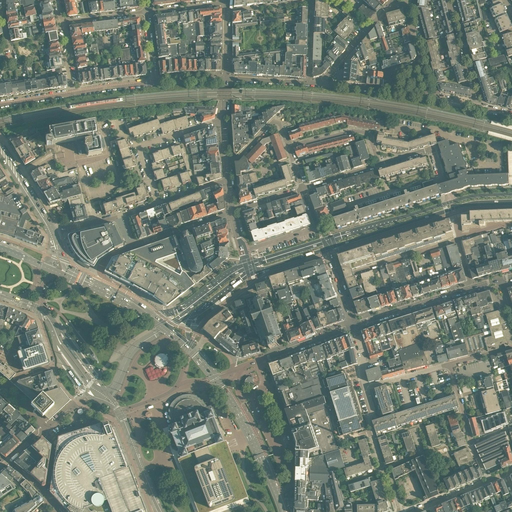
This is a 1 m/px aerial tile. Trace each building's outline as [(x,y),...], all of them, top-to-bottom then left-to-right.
[(19,0),(20,2),(19,2),(20,5),(23,4),(24,8),(27,8),(33,5),(36,4),(34,0),(19,0)] [(113,0),(113,1),(115,11),(119,10),(119,11),(124,11),(123,10),(139,8),(137,0),(113,0)] [(362,0),(365,2),(376,13),(380,7),(372,0),(362,0)] [(502,4),(500,0),(499,0),(490,4),(491,7),(490,7),(491,9),(492,8),(502,4)] [(113,1),(103,2),(104,12),(115,11),(113,1)] [(315,1),(314,17),(327,18),(328,1),(315,1)] [(90,14),(100,12),(97,3),(97,2),(94,3),(94,2),(92,2),(92,3),(88,3),(90,14)] [(369,20),(376,13),(365,2),(358,10),(369,20)] [(427,6),(428,4),(418,2),(418,8),(419,11),(428,8),(431,7),(431,5),(427,6)] [(20,6),(19,3),(11,5),(6,6),(6,11),(6,12),(10,11),(10,12),(16,10),(17,10),(17,9),(15,9),(15,7),(20,6)] [(343,9),(336,3),(334,6),(341,12),(343,9)] [(447,8),(445,3),(436,5),(437,9),(433,10),(434,11),(447,8)] [(506,12),(502,4),(492,8),(503,32),(511,28),(511,25),(510,22),(507,15),(506,15),(505,13),(506,12)] [(24,8),(26,17),(27,17),(30,16),(36,15),(35,10),(34,7),(33,5),(27,8),(24,8)] [(199,18),(200,17),(221,15),(221,9),(220,8),(198,11),(199,18)] [(402,10),(385,14),(386,19),(389,27),(406,22),(404,15),(403,16),(402,10)] [(196,37),(194,24),(193,11),(186,12),(190,44),(196,44),(197,43),(196,37)] [(250,11),(233,13),(232,19),(243,17),(243,22),(247,21),(247,19),(251,19),(250,11)] [(31,23),(43,20),(54,18),(52,12),(42,14),(36,15),(30,16),(31,23)] [(185,44),(190,44),(186,12),(181,13),(183,25),(184,41),(185,44)] [(433,13),(433,12),(420,15),(421,20),(431,18),(430,14),(433,13)] [(436,20),(436,21),(449,17),(448,12),(438,15),(439,19),(436,20)] [(8,23),(17,21),(16,14),(6,16),(8,23)] [(272,15),(273,24),(284,22),(283,14),(277,14),(278,18),(274,18),(274,15),(272,15)] [(200,23),(205,23),(221,23),(221,15),(200,17),(200,23)] [(260,25),(273,24),(272,15),(270,15),(270,19),(267,19),(267,16),(264,16),(265,19),(262,20),(262,16),(259,17),(260,25)] [(355,20),(349,15),(348,15),(346,17),(341,23),(341,22),(337,27),(333,31),(344,40),(347,36),(348,37),(352,32),(351,32),(358,23),(355,20)] [(25,20),(21,20),(17,21),(8,23),(9,29),(19,27),(19,24),(22,23),(22,25),(21,25),(21,28),(32,26),(31,23),(30,16),(27,17),(27,19),(26,20),(25,20)] [(238,23),(238,28),(257,25),(256,17),(252,17),(252,21),(247,21),(243,22),(238,23)] [(55,25),(54,18),(43,20),(43,21),(41,22),(41,23),(43,23),(44,27),(55,25)] [(131,26),(140,25),(140,19),(138,18),(129,19),(129,24),(133,24),(133,25),(131,25),(131,26)] [(322,34),(323,34),(325,34),(325,33),(325,28),(325,26),(326,19),(314,18),(314,34),(322,34)] [(102,31),(103,31),(110,30),(110,34),(113,34),(112,26),(112,21),(98,23),(98,28),(99,32),(99,35),(102,35),(102,31)] [(436,22),(435,21),(422,25),(424,30),(433,27),(432,23),(436,22)] [(486,58),(476,22),(476,21),(473,22),(464,25),(473,62),(481,60),(482,61),(487,60),(486,58)] [(439,29),(439,30),(452,27),(450,22),(441,25),(442,29),(439,29)] [(93,23),(80,25),(81,28),(82,34),(94,32),(93,23)] [(206,29),(205,23),(200,23),(194,24),(196,37),(204,36),(203,33),(209,33),(209,31),(210,31),(221,31),(221,28),(206,29)] [(393,49),(392,46),(390,38),(385,39),(379,24),(377,23),(375,26),(379,39),(384,52),(393,49)] [(44,27),(42,28),(41,28),(42,34),(45,34),(47,33),(56,32),(55,25),(44,27)] [(69,27),(72,38),(82,36),(80,29),(81,28),(80,25),(70,26),(69,27)] [(293,34),(297,34),(306,34),(307,25),(296,25),(296,28),(292,28),(292,34),(293,34)] [(403,36),(410,35),(408,27),(401,29),(401,31),(402,35),(403,36)] [(156,36),(157,46),(169,45),(178,45),(180,44),(180,42),(178,29),(178,28),(175,29),(167,30),(168,33),(167,33),(167,35),(156,36)] [(373,28),(368,34),(370,40),(373,39),(377,38),(373,29),(373,28)] [(426,39),(427,39),(436,37),(435,33),(438,32),(438,31),(425,34),(426,39)] [(58,41),(56,33),(56,32),(47,33),(48,42),(58,41)] [(462,65),(458,50),(457,46),(454,35),(453,32),(444,35),(441,35),(442,38),(446,37),(450,52),(448,53),(450,58),(448,59),(449,62),(451,61),(452,67),(454,67),(462,65)] [(511,56),(511,32),(502,36),(507,51),(505,52),(507,58),(511,56)] [(322,35),(322,34),(314,34),(313,61),(321,61),(321,55),(322,55),(322,52),(321,52),(321,46),(322,46),(322,44),(321,44),(322,39),(322,38),(322,35)] [(334,40),(334,41),(337,43),(344,49),(347,45),(335,34),(333,36),(336,38),(334,40)] [(373,64),(375,64),(377,63),(378,63),(373,51),(370,52),(369,50),(373,49),(370,42),(370,40),(368,34),(362,41),(368,59),(369,62),(372,61),(373,64)] [(411,41),(410,35),(403,36),(405,43),(411,41)] [(72,38),(73,46),(84,44),(82,36),(72,38)] [(443,70),(442,64),(435,39),(439,39),(438,36),(436,37),(427,39),(428,41),(427,42),(431,57),(430,58),(434,72),(442,70),(443,70)] [(362,41),(358,45),(364,62),(365,61),(364,60),(368,59),(362,41)] [(195,47),(196,52),(201,52),(204,53),(204,43),(197,43),(196,44),(195,47)] [(208,43),(204,43),(204,53),(209,53),(209,55),(210,55),(221,55),(221,48),(210,48),(209,45),(208,45),(208,43)] [(341,53),(344,49),(337,43),(334,47),(333,47),(341,53)] [(178,45),(169,45),(170,51),(171,56),(179,55),(179,54),(178,45)] [(365,66),(364,62),(358,45),(355,49),(361,67),(365,66)] [(306,56),(306,46),(286,46),(286,49),(287,53),(285,53),(279,54),(279,63),(278,76),(284,77),(290,77),(291,57),(292,57),(292,56),(295,56),(306,56)] [(407,49),(406,46),(401,47),(397,48),(396,48),(400,64),(410,61),(407,49)] [(337,57),(341,53),(333,47),(332,48),(333,49),(330,52),(330,51),(337,57)] [(134,48),(130,49),(131,54),(134,54),(136,53),(137,54),(138,54),(138,56),(137,56),(137,62),(145,61),(143,48),(134,48)] [(337,57),(330,51),(326,48),(325,51),(326,52),(326,53),(327,54),(328,55),(329,55),(327,57),(328,58),(333,62),(337,57)] [(123,78),(128,77),(125,49),(124,49),(120,50),(121,66),(123,78)] [(132,64),(131,54),(130,49),(125,49),(128,77),(134,76),(132,64)] [(361,67),(355,49),(345,61),(344,61),(342,82),(343,83),(343,82),(354,83),(354,84),(355,84),(365,85),(367,71),(367,66),(365,66),(361,67)] [(393,49),(384,52),(387,60),(389,67),(397,65),(395,55),(393,49)] [(415,56),(414,51),(409,52),(408,49),(407,49),(410,61),(414,60),(415,56)] [(110,79),(118,78),(116,66),(116,65),(113,66),(112,61),(115,60),(114,50),(107,51),(108,63),(109,69),(110,79)] [(205,71),(204,53),(201,52),(196,52),(196,56),(197,71),(205,71)] [(62,59),(60,53),(48,55),(47,55),(48,61),(53,60),(60,59),(62,59)] [(75,56),(77,63),(86,62),(85,58),(85,55),(75,56)] [(506,60),(504,55),(488,59),(490,66),(506,60)] [(172,73),(187,72),(186,59),(185,57),(180,57),(180,56),(179,56),(171,57),(171,61),(172,73)] [(257,62),(256,67),(256,75),(267,76),(268,56),(264,56),(264,63),(265,63),(265,67),(260,67),(260,57),(257,57),(257,60),(257,62)] [(330,66),(333,62),(328,58),(327,57),(326,56),(325,58),(324,57),(324,61),(330,66)] [(291,57),(290,77),(299,78),(300,67),(295,66),(295,69),(291,69),(291,65),(296,66),(296,64),(295,64),(296,57),(292,57),(291,57)] [(247,61),(247,58),(241,59),(241,63),(241,65),(238,65),(239,74),(248,75),(249,67),(247,61)] [(61,68),(60,59),(53,60),(48,61),(45,61),(47,71),(55,69),(61,68)] [(382,70),(383,69),(389,67),(387,60),(379,62),(382,70)] [(487,60),(482,61),(474,63),(476,69),(484,66),(483,64),(488,63),(487,60)] [(313,61),(312,70),(316,70),(317,76),(320,76),(322,74),(320,69),(321,68),(321,61),(313,61)] [(325,71),(330,66),(324,61),(322,61),(323,62),(322,63),(324,65),(322,67),(325,71)] [(442,64),(443,70),(452,67),(451,61),(449,62),(445,63),(443,64),(442,64)] [(377,63),(375,64),(373,64),(369,65),(370,70),(367,71),(365,85),(382,86),(384,74),(378,73),(378,71),(382,70),(379,62),(378,63),(377,63)] [(146,74),(145,64),(138,65),(139,76),(145,75),(146,74)] [(92,82),(99,81),(96,66),(96,65),(93,65),(94,68),(90,69),(92,82)] [(99,81),(104,80),(103,67),(101,67),(101,65),(96,66),(99,81)] [(86,83),(85,71),(84,70),(83,70),(82,68),(78,69),(80,83),(82,84),(86,83)] [(442,70),(434,72),(433,72),(437,83),(445,80),(442,70)] [(477,74),(479,79),(487,76),(486,74),(492,73),(491,70),(477,74)] [(35,76),(35,79),(37,91),(43,90),(41,79),(42,79),(42,76),(41,76),(41,75),(35,76)] [(61,77),(57,78),(58,87),(65,86),(66,85),(65,76),(63,76),(63,75),(60,76),(61,77)] [(26,93),(31,92),(29,76),(28,77),(28,78),(23,79),(23,81),(26,93)] [(31,92),(37,91),(35,79),(31,80),(30,76),(29,76),(31,92)] [(50,89),(48,79),(48,78),(47,78),(47,77),(44,78),(42,79),(41,79),(43,90),(50,89)] [(50,89),(58,87),(57,78),(55,78),(55,77),(52,77),(52,78),(48,79),(50,89)] [(13,95),(19,94),(17,82),(18,82),(18,81),(17,78),(15,79),(15,80),(10,81),(13,95)] [(19,94),(26,93),(23,81),(22,80),(18,81),(18,82),(17,82),(19,94)] [(480,84),(482,89),(490,86),(490,84),(495,83),(494,80),(480,84)] [(6,96),(13,95),(10,81),(4,82),(6,96)] [(441,84),(438,85),(439,90),(439,91),(441,92),(445,92),(446,85),(441,84)] [(469,89),(463,87),(461,96),(470,98),(472,96),(469,89)] [(484,94),(485,99),(493,97),(493,95),(498,93),(497,90),(484,94)] [(505,107),(508,95),(501,93),(497,105),(505,107)] [(498,98),(493,97),(485,99),(486,101),(487,103),(496,105),(498,98)] [(232,115),(251,112),(251,109),(251,105),(242,105),(232,105),(232,115)] [(284,106),(275,108),(276,114),(284,107),(285,107),(285,106),(284,106)] [(195,114),(195,118),(195,119),(197,118),(201,117),(200,114),(207,115),(207,116),(215,115),(216,108),(195,107),(195,114)] [(269,121),(272,118),(270,108),(262,110),(264,117),(265,125),(269,121)] [(262,110),(251,112),(232,115),(233,120),(248,119),(248,120),(250,120),(252,120),(252,121),(256,120),(255,119),(260,118),(264,117),(262,110)] [(201,117),(197,118),(199,124),(213,119),(214,118),(215,115),(207,116),(207,115),(200,114),(201,117)] [(156,116),(157,120),(158,120),(160,125),(165,123),(164,121),(165,120),(163,115),(156,116)] [(184,127),(189,125),(186,116),(180,118),(183,128),(184,128),(184,127)] [(173,120),(176,130),(181,128),(181,129),(183,128),(180,118),(173,120)] [(254,137),(262,129),(260,118),(255,119),(256,120),(257,125),(252,126),(253,130),(254,137)] [(157,120),(151,122),(154,132),(156,131),(155,130),(160,129),(159,125),(160,125),(158,120),(157,120)] [(170,131),(176,130),(173,120),(166,123),(169,133),(171,132),(170,131)] [(101,154),(101,151),(102,151),(99,135),(97,135),(95,121),(49,130),(50,138),(45,139),(47,145),(51,144),(51,145),(76,140),(79,155),(87,154),(88,157),(101,154)] [(144,124),(143,122),(140,123),(141,125),(137,126),(140,136),(143,136),(142,135),(147,133),(144,124)] [(144,124),(147,133),(152,131),(153,132),(154,132),(151,122),(144,124)] [(168,133),(169,133),(166,123),(165,123),(160,125),(159,125),(160,129),(161,129),(162,134),(168,132),(168,133)] [(139,137),(140,136),(137,126),(131,128),(128,129),(129,134),(132,133),(134,137),(139,136),(139,137)] [(199,131),(201,142),(216,137),(215,128),(214,127),(204,130),(199,131)] [(251,130),(251,129),(233,131),(234,141),(249,140),(249,139),(252,137),(251,130)] [(303,137),(301,132),(300,129),(289,133),(292,141),(303,137)] [(437,144),(437,143),(433,130),(430,131),(431,134),(430,135),(430,136),(410,143),(410,144),(409,150),(412,150),(431,144),(432,146),(437,144)] [(10,141),(13,146),(16,150),(28,143),(40,135),(37,131),(36,131),(37,133),(29,138),(29,140),(27,141),(25,139),(23,140),(22,137),(17,139),(10,141)] [(197,143),(201,142),(199,131),(193,133),(195,142),(197,142),(197,143)] [(197,147),(195,142),(193,133),(188,135),(192,149),(197,147)] [(409,151),(409,150),(410,144),(410,143),(384,139),(384,136),(385,134),(378,133),(377,135),(378,136),(377,143),(382,144),(382,146),(409,151)] [(191,149),(192,149),(188,135),(183,136),(186,145),(189,144),(190,149),(191,149)] [(199,147),(207,146),(217,144),(216,137),(201,142),(197,143),(199,147)] [(234,141),(234,146),(246,145),(252,138),(252,137),(249,139),(249,140),(234,141)] [(263,140),(260,143),(264,146),(266,144),(267,144),(270,143),(272,142),(270,137),(263,140)] [(116,140),(117,142),(119,151),(129,148),(130,148),(129,145),(128,145),(126,139),(121,141),(120,138),(116,140)] [(506,185),(509,185),(509,175),(474,176),(472,168),(467,170),(462,153),(459,144),(450,146),(449,145),(448,140),(437,143),(437,144),(438,144),(439,148),(449,177),(450,182),(451,182),(451,183),(446,185),(438,187),(438,186),(410,195),(409,189),(403,191),(404,195),(406,194),(406,196),(359,211),(359,209),(360,209),(359,207),(359,205),(353,207),(355,213),(335,219),(338,229),(442,196),(444,195),(445,195),(446,195),(449,194),(451,193),(452,193),(458,191),(459,191),(464,189),(465,188),(468,187),(471,187),(472,187),(477,187),(478,186),(484,186),(486,187),(491,186),(492,186),(498,186),(499,186),(505,186),(506,185)] [(351,161),(354,169),(364,165),(363,165),(368,164),(367,162),(365,163),(365,161),(370,159),(364,140),(356,143),(356,144),(360,158),(354,160),(353,155),(350,156),(351,159),(349,159),(350,161),(351,161)] [(28,143),(16,150),(21,159),(33,151),(28,143)] [(266,149),(264,146),(260,143),(256,147),(263,153),(266,149)] [(218,151),(217,144),(207,146),(199,147),(200,154),(218,151)] [(171,147),(165,149),(168,158),(173,157),(182,154),(185,153),(183,148),(180,149),(179,145),(174,146),(173,146),(170,147),(171,147)] [(237,155),(246,145),(234,146),(235,153),(237,155)] [(309,152),(306,146),(306,145),(295,149),(298,156),(309,152)] [(256,147),(253,150),(259,156),(263,153),(256,147)] [(129,148),(119,151),(121,156),(130,153),(129,148)] [(152,155),(150,156),(151,160),(154,159),(155,163),(156,162),(163,160),(165,159),(166,164),(167,164),(170,163),(168,158),(165,149),(160,151),(160,150),(157,151),(157,152),(152,153),(152,155)] [(253,150),(249,154),(256,160),(259,156),(253,150)] [(33,151),(21,159),(25,165),(35,159),(34,157),(36,156),(33,151)] [(218,151),(200,154),(206,154),(206,156),(202,156),(202,155),(192,156),(193,161),(203,159),(219,157),(218,151)] [(183,159),(179,160),(180,163),(184,162),(188,160),(187,159),(187,158),(185,152),(185,153),(182,154),(183,159)] [(333,152),(332,153),(305,160),(306,163),(334,156),(333,152)] [(123,161),(132,158),(130,153),(121,156),(123,161)] [(249,154),(246,158),(248,160),(252,164),(256,160),(249,154)] [(339,173),(351,169),(347,156),(335,159),(338,169),(339,173)] [(379,170),(381,177),(385,176),(387,181),(388,181),(388,182),(389,182),(388,182),(390,181),(388,175),(422,165),(422,166),(428,164),(425,156),(420,158),(420,157),(384,168),(379,170)] [(249,165),(248,160),(246,158),(245,157),(240,162),(236,163),(237,176),(242,176),(241,172),(250,170),(250,168),(249,165)] [(133,158),(132,158),(123,161),(125,170),(126,172),(131,171),(130,168),(134,167),(133,161),(134,161),(133,158)] [(327,177),(333,175),(328,160),(325,161),(326,165),(326,166),(324,167),(327,177)] [(333,175),(339,173),(338,169),(337,169),(336,165),(333,166),(332,165),(333,164),(333,163),(332,163),(331,160),(328,160),(333,175)] [(155,163),(151,164),(152,167),(151,167),(153,172),(152,172),(153,176),(154,175),(156,181),(165,178),(162,169),(161,164),(157,165),(156,162),(155,163)] [(184,163),(179,165),(180,167),(185,166),(187,172),(191,171),(188,162),(184,163)] [(203,165),(193,165),(194,171),(209,170),(211,170),(220,169),(219,163),(209,164),(210,167),(203,168),(202,166),(203,166),(203,165)] [(322,179),(327,177),(324,167),(322,168),(321,166),(321,167),(319,163),(317,164),(322,179)] [(283,178),(253,188),(254,190),(256,197),(282,189),(283,189),(286,188),(287,187),(288,187),(288,186),(292,185),(291,182),(294,181),(289,165),(285,166),(284,164),(276,166),(277,169),(279,168),(280,168),(283,178)] [(316,181),(322,179),(317,164),(314,165),(316,170),(313,171),(316,181)] [(310,182),(316,181),(313,171),(311,171),(310,170),(309,167),(306,167),(307,171),(310,182)] [(36,182),(47,178),(40,168),(30,174),(35,182),(36,182)] [(209,170),(194,171),(194,178),(196,178),(204,177),(204,176),(209,176),(208,175),(211,174),(211,175),(221,174),(220,169),(211,170),(209,170)] [(0,186),(1,186),(2,188),(8,184),(7,182),(5,179),(0,170),(0,186)] [(179,175),(174,176),(177,185),(182,184),(182,185),(186,184),(185,183),(191,181),(189,177),(192,176),(191,171),(187,172),(179,175)] [(249,174),(252,184),(257,183),(258,181),(256,172),(249,174)] [(204,177),(196,178),(198,186),(220,179),(221,177),(221,174),(211,175),(211,174),(208,175),(209,176),(204,176),(204,177)] [(237,176),(239,187),(252,184),(249,174),(243,176),(242,176),(237,176)] [(162,184),(159,185),(160,189),(163,188),(163,190),(169,188),(169,189),(172,188),(172,187),(177,185),(174,176),(169,178),(165,179),(161,181),(162,184)] [(47,178),(36,182),(39,186),(38,187),(42,195),(53,188),(56,186),(70,183),(69,178),(54,181),(53,182),(52,181),(50,182),(47,178)] [(123,189),(122,187),(118,189),(116,191),(117,193),(119,192),(119,194),(122,193),(123,196),(115,199),(116,201),(103,205),(102,205),(100,206),(101,211),(104,210),(106,214),(111,212),(111,213),(114,212),(114,211),(119,210),(119,208),(124,206),(124,207),(127,206),(128,207),(128,206),(132,205),(137,203),(137,204),(145,201),(144,198),(148,197),(145,186),(144,186),(143,183),(138,185),(139,188),(136,189),(138,196),(136,197),(134,193),(133,193),(132,191),(128,193),(127,188),(123,189)] [(340,191),(341,190),(338,183),(332,185),(337,198),(339,197),(337,194),(340,193),(341,194),(342,194),(340,191)] [(62,192),(60,193),(58,187),(53,188),(42,195),(49,206),(57,204),(57,201),(61,200),(62,202),(64,201),(64,202),(68,201),(68,198),(75,196),(81,195),(78,184),(71,186),(72,187),(67,188),(67,187),(62,188),(63,189),(63,191),(62,191),(62,192)] [(220,184),(219,185),(209,188),(211,195),(222,189),(222,185),(220,184)] [(252,184),(239,187),(240,196),(251,192),(250,191),(254,190),(253,188),(252,184)] [(332,185),(326,186),(329,195),(329,197),(330,197),(330,198),(331,197),(331,196),(333,195),(335,199),(337,199),(337,198),(332,185)] [(332,204),(334,203),(334,200),(331,201),(329,197),(329,195),(326,186),(316,190),(312,191),(313,193),(315,192),(315,194),(310,196),(315,210),(326,206),(326,205),(332,203),(332,204)] [(214,201),(223,196),(222,189),(211,195),(212,197),(207,199),(208,204),(209,204),(214,201)] [(208,204),(207,199),(204,190),(199,192),(202,200),(201,200),(203,204),(204,207),(208,204)] [(257,199),(256,197),(254,190),(250,191),(251,192),(240,196),(240,204),(257,199)] [(22,215),(22,214),(20,211),(24,208),(16,196),(14,192),(6,197),(0,195),(0,217),(18,222),(19,223),(22,215)] [(202,200),(199,192),(190,195),(193,202),(195,202),(201,200),(202,200)] [(291,197),(293,203),(302,200),(300,194),(291,197)] [(68,201),(70,206),(71,209),(84,205),(83,201),(81,195),(75,196),(68,198),(68,201)] [(193,202),(190,195),(183,198),(185,205),(193,202)] [(217,207),(224,204),(223,196),(214,201),(217,207)] [(183,198),(176,201),(178,208),(185,205),(183,198)] [(348,209),(344,199),(334,203),(332,204),(330,204),(334,214),(348,209)] [(283,212),(283,213),(284,217),(285,216),(286,220),(289,219),(288,215),(287,213),(286,213),(286,212),(287,211),(283,200),(280,201),(283,212)] [(304,205),(302,200),(293,203),(289,205),(291,210),(294,209),(295,208),(304,205)] [(178,208),(176,201),(168,204),(171,212),(178,209),(178,208)] [(209,204),(212,213),(218,211),(217,207),(214,201),(209,204)] [(281,218),(280,214),(276,202),(272,203),(275,211),(275,214),(276,217),(278,222),(282,221),(281,218)] [(171,212),(168,204),(160,206),(164,217),(165,216),(165,215),(169,214),(171,213),(171,212)] [(194,207),(198,218),(207,215),(204,207),(203,204),(194,207)] [(204,207),(207,215),(212,213),(209,204),(208,204),(204,207)] [(71,209),(74,222),(88,219),(85,209),(84,205),(71,209)] [(307,212),(304,205),(295,208),(298,215),(307,212)] [(164,217),(160,206),(153,209),(161,231),(169,229),(167,222),(164,217)] [(330,215),(328,211),(326,206),(315,210),(319,219),(330,215)] [(187,210),(191,221),(198,218),(194,207),(187,210)] [(161,231),(153,209),(146,212),(153,234),(161,231)] [(245,218),(256,214),(255,209),(244,213),(245,218)] [(180,212),(180,213),(183,224),(191,221),(187,210),(180,212)] [(273,214),(272,211),(271,212),(270,210),(269,211),(269,210),(267,211),(269,217),(266,218),(267,220),(269,219),(274,217),(276,217),(275,214),(273,214)] [(511,210),(476,212),(470,212),(470,216),(461,216),(462,231),(468,231),(468,228),(480,227),(480,226),(485,226),(485,222),(511,221),(511,210)] [(31,218),(27,212),(22,214),(22,215),(19,223),(18,227),(23,229),(26,220),(28,221),(31,218)] [(153,234),(146,212),(138,214),(146,237),(153,234)] [(167,222),(169,229),(176,226),(172,216),(171,213),(169,214),(165,215),(165,216),(164,217),(167,222)] [(172,216),(176,226),(183,224),(180,213),(172,216)] [(139,239),(146,237),(138,214),(131,217),(139,239)] [(245,218),(248,226),(259,222),(256,214),(245,218)] [(276,217),(274,217),(269,219),(267,220),(263,221),(265,229),(264,229),(263,228),(261,229),(252,232),(255,242),(292,230),(311,224),(308,215),(279,225),(278,222),(276,217)] [(0,233),(14,237),(17,229),(16,229),(18,222),(0,217),(0,233)] [(224,219),(214,222),(216,229),(226,225),(225,220),(224,219)] [(449,220),(372,245),(377,261),(454,236),(449,220)] [(261,229),(259,222),(248,226),(250,232),(252,232),(261,229)] [(90,265),(93,267),(98,260),(113,249),(114,249),(123,245),(113,223),(103,225),(103,227),(85,231),(85,229),(78,231),(78,232),(71,234),(69,234),(69,235),(68,235),(68,236),(68,237),(68,238),(69,242),(70,245),(73,250),(75,253),(77,256),(80,259),(79,260),(82,262),(85,264),(86,263),(86,264),(90,265)] [(226,225),(216,229),(211,230),(209,224),(192,230),(192,231),(195,240),(196,240),(197,244),(202,259),(204,258),(206,261),(215,258),(215,255),(214,254),(214,248),(214,245),(214,239),(227,234),(226,225)] [(18,229),(17,229),(14,237),(15,238),(36,246),(37,244),(42,246),(42,243),(44,238),(40,236),(41,234),(37,233),(36,235),(32,234),(33,233),(30,232),(29,233),(18,229)] [(181,235),(179,236),(180,240),(178,240),(184,257),(188,268),(188,269),(189,270),(190,271),(191,272),(193,273),(195,273),(197,273),(198,272),(200,271),(201,271),(201,270),(202,268),(202,267),(202,265),(202,264),(192,235),(191,235),(191,236),(189,232),(187,233),(187,232),(186,233),(186,232),(185,232),(185,233),(182,234),(182,233),(181,234),(181,235)] [(485,250),(487,255),(492,273),(501,271),(490,235),(491,235),(490,233),(481,235),(485,250)] [(214,239),(214,245),(228,243),(228,242),(227,234),(214,239)] [(495,234),(491,235),(490,235),(501,271),(508,269),(505,257),(508,256),(507,252),(505,252),(504,250),(506,250),(504,245),(503,245),(501,235),(496,237),(495,234)] [(475,263),(479,277),(492,273),(487,255),(484,256),(483,253),(480,254),(479,252),(485,250),(481,235),(473,238),(475,243),(470,244),(472,249),(473,249),(475,258),(476,262),(475,263)] [(194,285),(186,275),(189,274),(186,270),(185,271),(184,270),(188,269),(188,268),(184,257),(178,240),(180,240),(179,236),(123,255),(111,258),(105,271),(104,272),(133,286),(153,297),(166,307),(194,285)] [(466,256),(469,265),(475,263),(476,262),(475,258),(473,249),(472,249),(470,244),(475,243),(473,238),(472,239),(471,239),(462,242),(466,256)] [(508,238),(503,240),(504,245),(506,250),(511,249),(508,241),(508,238)] [(456,244),(446,247),(458,283),(466,281),(463,269),(461,263),(456,244)] [(351,269),(377,261),(372,245),(338,256),(344,275),(345,279),(353,276),(352,272),(351,269)] [(450,286),(458,283),(446,247),(438,249),(450,286)] [(442,288),(450,286),(438,249),(430,252),(434,264),(442,288)] [(414,272),(415,277),(419,276),(418,272),(419,272),(417,268),(414,257),(410,258),(414,272)] [(215,258),(206,261),(212,270),(213,270),(226,259),(215,258)] [(410,258),(401,261),(413,298),(421,295),(415,277),(414,272),(410,258)] [(323,259),(316,261),(318,267),(326,265),(324,259),(323,259)] [(204,269),(203,270),(207,274),(212,270),(206,261),(202,260),(204,264),(204,266),(204,267),(204,269)] [(304,266),(300,268),(302,273),(304,272),(318,267),(316,261),(304,265),(304,266)] [(405,300),(413,298),(401,261),(393,264),(405,300)] [(479,277),(475,263),(469,265),(472,279),(479,277)] [(398,302),(405,300),(393,264),(386,266),(388,272),(393,287),(398,302)] [(419,276),(415,277),(421,295),(442,288),(434,264),(431,265),(431,267),(424,269),(422,267),(417,268),(419,272),(418,272),(419,276)] [(318,274),(328,271),(326,265),(318,267),(304,272),(306,278),(318,274)] [(307,290),(306,288),(305,282),(304,280),(302,273),(300,268),(284,273),(289,286),(292,295),(303,292),(307,290)] [(386,306),(391,304),(386,289),(381,274),(380,268),(374,270),(377,282),(379,287),(380,290),(380,291),(386,306)] [(190,275),(189,274),(186,275),(194,285),(194,284),(195,283),(207,274),(203,270),(202,271),(202,272),(201,273),(200,274),(199,274),(197,275),(195,275),(193,275),(192,275),(191,274),(190,275)] [(366,294),(377,291),(376,288),(378,287),(373,270),(369,271),(361,273),(362,280),(363,283),(364,285),(365,289),(366,294)] [(281,288),(286,286),(289,286),(284,273),(277,275),(281,288)] [(274,289),(281,288),(277,275),(270,277),(273,287),(274,289)] [(350,290),(358,287),(357,285),(358,284),(355,276),(353,276),(345,279),(350,290)] [(308,287),(314,305),(319,303),(337,296),(331,278),(314,285),(312,279),(308,281),(305,282),(306,288),(308,287)] [(267,289),(265,282),(255,285),(256,288),(247,291),(248,293),(249,293),(249,294),(240,297),(241,299),(242,298),(242,300),(235,302),(237,309),(246,306),(244,300),(261,294),(266,293),(268,292),(267,289)] [(286,286),(281,288),(274,289),(276,298),(289,294),(286,286)] [(360,286),(358,287),(350,290),(353,300),(360,297),(364,296),(362,292),(364,292),(363,289),(361,290),(360,287),(360,286)] [(382,308),(386,306),(380,291),(380,290),(379,287),(378,287),(376,288),(377,291),(378,295),(377,296),(382,308)] [(391,304),(398,302),(393,287),(386,289),(391,304)] [(481,313),(482,316),(494,312),(492,303),(493,303),(490,291),(476,295),(482,313),(481,313)] [(292,295),(294,301),(302,298),(301,296),(304,295),(303,292),(292,295)] [(267,297),(266,293),(261,294),(262,298),(260,297),(260,296),(259,296),(259,297),(256,298),(255,297),(255,298),(254,301),(253,298),(246,300),(249,308),(249,309),(249,310),(248,310),(254,327),(255,327),(259,337),(260,337),(263,345),(262,346),(263,346),(265,346),(265,347),(266,346),(267,346),(268,346),(268,345),(269,344),(270,347),(269,349),(270,349),(271,348),(273,347),(276,345),(276,346),(278,345),(279,346),(280,345),(278,344),(276,340),(278,339),(278,338),(281,337),(282,337),(282,335),(283,335),(283,334),(282,335),(274,313),(273,310),(275,309),(270,296),(267,297)] [(280,307),(282,306),(281,306),(287,304),(292,302),(289,294),(276,298),(280,307)] [(480,316),(482,316),(481,313),(482,313),(476,295),(468,297),(463,298),(467,312),(471,311),(472,317),(473,316),(476,325),(477,325),(479,329),(483,328),(481,323),(482,323),(480,316)] [(377,296),(369,299),(373,310),(381,308),(382,308),(377,296)] [(469,317),(467,312),(463,298),(457,300),(458,304),(459,303),(460,307),(458,307),(459,310),(461,310),(464,319),(464,318),(469,317)] [(338,299),(330,302),(333,309),(341,306),(338,299)] [(368,299),(362,301),(366,312),(368,312),(368,311),(372,310),(373,310),(369,299),(368,299)] [(454,301),(460,320),(464,319),(461,310),(459,310),(458,307),(460,307),(459,303),(458,304),(457,300),(454,301)] [(362,313),(366,312),(362,301),(359,302),(358,301),(354,302),(356,307),(357,309),(356,309),(358,314),(359,314),(362,313)] [(298,340),(305,337),(298,318),(296,313),(295,310),(294,310),(292,306),(293,305),(292,302),(287,304),(281,306),(282,306),(280,307),(280,308),(281,308),(285,306),(286,309),(287,312),(292,323),(298,340)] [(338,323),(333,309),(330,302),(326,303),(327,305),(329,313),(333,324),(338,323)] [(443,305),(452,332),(454,341),(464,338),(463,334),(459,323),(455,324),(454,318),(457,317),(452,302),(443,305)] [(320,306),(319,303),(314,305),(318,315),(318,317),(322,328),(329,326),(325,314),(324,311),(323,311),(322,307),(321,305),(320,306)] [(0,338),(2,331),(5,318),(8,308),(0,305),(0,338)] [(306,308),(307,309),(316,330),(322,328),(318,317),(313,305),(309,307),(306,308)] [(454,341),(452,332),(443,305),(434,308),(437,318),(438,318),(439,321),(442,320),(446,334),(447,334),(449,342),(449,343),(454,341)] [(346,319),(341,306),(333,309),(338,323),(345,321),(346,319)] [(10,336),(14,338),(14,337),(19,327),(20,324),(26,316),(23,315),(24,314),(10,309),(8,308),(5,318),(7,319),(6,321),(17,326),(16,328),(14,327),(10,336)] [(432,308),(422,311),(426,322),(427,324),(429,325),(431,324),(431,322),(436,321),(435,319),(436,318),(435,317),(432,308)] [(229,312),(227,309),(210,322),(203,330),(216,340),(222,333),(236,321),(233,317),(230,313),(229,312)] [(305,337),(310,335),(305,324),(304,325),(302,321),(303,321),(298,309),(295,310),(296,313),(298,318),(305,337)] [(315,331),(316,330),(307,309),(301,311),(307,323),(305,324),(310,335),(316,333),(315,331)] [(255,331),(254,327),(248,310),(240,313),(245,327),(248,334),(255,331)] [(495,313),(494,312),(482,316),(480,316),(482,323),(484,329),(482,330),(483,333),(488,351),(497,349),(498,348),(499,347),(498,345),(504,343),(505,345),(505,346),(506,346),(507,346),(511,344),(511,335),(504,310),(503,310),(502,310),(501,310),(500,310),(499,311),(495,313)] [(417,325),(416,325),(417,330),(422,328),(421,326),(423,325),(424,328),(427,327),(426,322),(422,311),(413,314),(417,325)] [(329,326),(333,324),(329,313),(325,314),(329,326)] [(26,334),(26,333),(25,332),(30,324),(32,325),(35,321),(26,315),(26,316),(20,324),(19,327),(14,337),(14,338),(17,337),(21,335),(21,334),(22,332),(23,333),(25,332),(26,334)] [(412,315),(389,322),(398,351),(421,343),(417,330),(416,325),(412,315)] [(38,330),(35,321),(32,325),(30,324),(25,332),(26,333),(26,334),(38,330)] [(400,357),(398,351),(389,322),(383,324),(387,337),(391,349),(395,359),(400,357)] [(290,343),(298,340),(292,323),(289,324),(288,324),(284,325),(284,326),(283,326),(289,343),(290,342),(290,343)] [(383,352),(391,349),(387,337),(383,324),(374,327),(382,352),(383,352)] [(242,338),(245,338),(250,338),(248,334),(245,327),(240,329),(238,331),(232,340),(228,337),(221,344),(230,352),(238,342),(242,338)] [(382,352),(374,327),(369,329),(378,357),(384,355),(383,352),(382,352)] [(371,360),(378,357),(369,329),(362,331),(362,332),(365,343),(366,343),(369,354),(371,360)] [(26,334),(21,335),(17,337),(22,350),(20,350),(21,352),(19,352),(18,354),(19,358),(21,358),(20,360),(21,363),(23,364),(22,365),(23,367),(25,367),(26,368),(27,368),(27,370),(29,369),(30,368),(31,368),(35,367),(35,366),(36,366),(37,367),(40,366),(41,364),(43,365),(46,364),(47,361),(46,358),(45,357),(46,355),(44,352),(43,351),(44,350),(43,346),(41,346),(41,344),(43,343),(38,330),(26,334)] [(221,344),(228,337),(232,332),(229,330),(225,335),(222,333),(216,340),(221,344)] [(483,333),(474,336),(468,337),(464,338),(468,355),(488,350),(488,352),(488,351),(483,333)] [(70,335),(69,336),(79,349),(80,348),(70,335)] [(350,335),(344,337),(348,350),(349,350),(355,349),(354,346),(350,335)] [(348,350),(344,337),(338,340),(343,352),(346,362),(348,367),(352,365),(349,350),(348,350)] [(252,355),(249,344),(250,338),(245,338),(242,350),(242,356),(242,358),(252,355)] [(253,339),(250,338),(249,344),(252,355),(261,352),(259,346),(259,341),(252,343),(253,339)] [(468,355),(464,338),(454,341),(449,343),(444,344),(448,360),(468,355)] [(338,340),(332,342),(338,357),(341,365),(342,369),(348,367),(346,362),(343,352),(338,340)] [(236,356),(242,349),(238,346),(240,344),(238,342),(230,352),(236,356)] [(335,358),(338,357),(332,342),(326,344),(332,359),(335,366),(337,365),(335,358)] [(425,354),(421,343),(398,351),(400,357),(405,371),(407,371),(426,366),(428,365),(425,354)] [(335,368),(335,367),(335,366),(332,359),(326,344),(322,346),(327,359),(327,360),(330,369),(335,368)] [(439,363),(448,360),(444,344),(435,347),(436,351),(439,363)] [(78,360),(79,359),(70,346),(69,347),(78,360)] [(322,361),(327,359),(322,346),(317,347),(322,361)] [(326,375),(325,375),(325,373),(321,361),(322,361),(317,347),(312,349),(322,374),(323,376),(326,375)] [(313,380),(319,378),(321,377),(323,376),(322,374),(312,349),(303,353),(313,380)] [(358,363),(355,349),(349,350),(352,365),(358,363)] [(511,350),(490,356),(492,363),(511,357),(511,350)] [(436,351),(425,354),(428,365),(439,363),(436,351)] [(308,382),(313,380),(303,353),(297,355),(301,365),(308,382)] [(155,364),(154,364),(156,367),(159,368),(159,367),(162,367),(164,366),(166,365),(168,362),(168,360),(167,357),(165,355),(163,354),(160,354),(158,355),(156,356),(155,359),(155,361),(155,364)] [(301,385),(308,382),(301,365),(297,355),(291,357),(292,359),(294,367),(297,374),(301,385)] [(293,388),(301,385),(297,374),(294,367),(292,359),(291,357),(280,361),(285,371),(286,370),(289,377),(290,380),(293,388)] [(380,367),(370,370),(366,371),(369,382),(375,380),(376,382),(380,380),(379,379),(383,378),(383,380),(405,374),(405,371),(400,357),(395,359),(388,361),(390,368),(381,371),(380,367)] [(499,365),(500,368),(511,364),(511,357),(492,363),(493,365),(504,362),(504,363),(499,365)] [(273,375),(285,371),(280,361),(270,365),(273,375)] [(505,370),(506,373),(511,371),(511,364),(500,368),(501,371),(505,370)] [(3,367),(0,365),(0,372),(1,373),(5,376),(9,380),(15,374),(5,365),(3,367)] [(72,368),(71,369),(81,382),(82,382),(72,368)] [(65,370),(64,371),(74,384),(75,384),(65,370)] [(286,370),(285,371),(273,375),(274,375),(276,381),(289,377),(286,370)] [(19,380),(14,385),(24,394),(31,400),(39,394),(56,389),(54,385),(56,384),(52,371),(45,373),(31,378),(31,377),(19,380)] [(320,382),(324,397),(328,396),(340,436),(362,430),(360,423),(361,422),(361,421),(363,421),(361,415),(352,384),(351,381),(349,381),(346,373),(342,375),(322,381),(321,377),(319,378),(320,382)] [(481,397),(499,392),(497,386),(495,387),(494,384),(492,376),(484,378),(484,380),(477,382),(479,389),(481,388),(482,392),(480,393),(481,397)] [(246,384),(246,387),(251,385),(252,386),(253,386),(254,386),(255,385),(255,384),(255,383),(254,383),(254,382),(253,382),(253,377),(250,377),(248,379),(247,380),(246,382),(246,384)] [(278,387),(287,384),(288,383),(288,381),(290,380),(289,377),(276,381),(278,387)] [(289,390),(286,391),(280,393),(285,408),(286,410),(303,404),(302,403),(324,397),(320,382),(319,378),(313,380),(308,382),(301,385),(293,388),(289,390)] [(500,394),(509,391),(510,391),(506,380),(497,383),(500,394)] [(289,390),(287,384),(278,387),(280,393),(286,391),(289,390)] [(388,390),(387,386),(386,385),(375,389),(376,394),(388,390)] [(57,388),(56,389),(39,394),(31,400),(33,402),(49,417),(58,408),(57,408),(61,404),(62,405),(67,400),(57,388)] [(376,394),(378,399),(387,396),(390,395),(388,390),(376,394)] [(511,396),(509,391),(500,394),(501,396),(500,396),(501,399),(511,396)] [(499,394),(499,392),(481,397),(486,415),(500,411),(495,396),(497,395),(497,394),(499,394)] [(448,397),(452,409),(453,408),(455,413),(459,412),(457,407),(459,406),(456,394),(448,397)] [(390,395),(387,396),(378,399),(380,404),(391,400),(390,395)] [(511,400),(511,396),(501,399),(503,405),(511,401),(511,400)] [(286,410),(294,432),(312,426),(306,410),(326,404),(324,397),(302,403),(303,404),(286,410)] [(443,398),(447,410),(452,409),(448,397),(443,398)] [(169,429),(168,430),(168,431),(169,432),(170,432),(171,434),(170,435),(169,436),(169,437),(170,438),(168,438),(173,449),(174,449),(174,450),(175,450),(175,451),(176,451),(177,451),(178,451),(178,452),(177,454),(176,454),(177,456),(180,457),(180,458),(200,511),(203,511),(244,497),(230,460),(228,454),(225,455),(220,443),(223,442),(221,436),(213,417),(216,416),(212,405),(207,407),(203,409),(202,406),(200,403),(197,401),(195,400),(192,399),(189,398),(185,398),(182,399),(180,401),(177,402),(175,405),(173,407),(172,410),(172,413),(172,417),(173,420),(172,421),(173,425),(172,425),(171,426),(168,427),(169,429)] [(438,400),(442,412),(447,410),(443,398),(438,400)] [(0,414),(8,405),(1,399),(0,400),(0,414)] [(380,404),(381,409),(393,405),(391,400),(380,404)] [(433,402),(437,414),(442,412),(438,400),(433,402)] [(511,408),(511,407),(511,401),(503,405),(504,410),(511,408)] [(428,403),(429,406),(432,415),(437,414),(433,402),(428,403)] [(423,405),(424,407),(427,417),(432,415),(429,406),(428,403),(423,405)] [(15,411),(8,405),(0,414),(0,417),(1,418),(6,420),(15,411)] [(381,409),(383,414),(383,415),(395,411),(393,405),(381,409)] [(418,406),(419,409),(422,418),(427,417),(424,407),(423,405),(418,406)] [(413,408),(414,410),(417,420),(422,418),(419,409),(418,406),(413,408)] [(323,455),(338,450),(326,417),(329,416),(327,408),(309,414),(323,455)] [(408,410),(409,412),(412,422),(417,420),(414,410),(413,408),(408,410)] [(511,415),(511,410),(511,408),(504,410),(503,410),(505,417),(510,416),(511,415)] [(412,422),(409,412),(408,410),(403,411),(407,423),(412,422)] [(7,422),(11,425),(20,416),(15,411),(6,420),(7,422)] [(403,411),(393,414),(372,421),(376,433),(378,438),(385,436),(385,434),(384,433),(398,429),(403,426),(402,425),(407,423),(403,411)] [(141,415),(134,417),(136,423),(144,421),(141,415)] [(27,423),(20,416),(11,425),(11,426),(14,428),(17,425),(28,437),(35,430),(27,423)] [(479,417),(469,419),(471,428),(481,426),(479,417)] [(0,453),(6,457),(7,456),(21,443),(14,435),(15,434),(12,431),(11,431),(9,430),(11,427),(9,424),(7,423),(4,422),(2,423),(0,420),(0,453)] [(67,511),(110,511),(108,504),(103,493),(98,479),(110,474),(110,475),(117,472),(129,467),(124,454),(123,452),(114,428),(111,429),(110,426),(108,427),(107,424),(102,426),(103,429),(102,429),(100,424),(89,427),(65,435),(62,436),(57,437),(57,442),(49,492),(67,511)] [(14,435),(21,443),(28,437),(17,425),(14,428),(11,431),(12,431),(15,434),(14,435)] [(319,448),(312,426),(294,432),(293,432),(297,444),(297,445),(297,451),(309,452),(319,448)] [(481,426),(471,428),(474,437),(483,435),(481,426)] [(462,435),(462,434),(461,429),(452,432),(454,437),(455,437),(462,435)] [(502,468),(511,464),(511,456),(505,431),(474,444),(486,470),(500,464),(502,468)] [(455,437),(457,442),(465,439),(463,434),(462,434),(462,435),(455,437)] [(43,458),(38,464),(29,474),(29,475),(41,486),(41,485),(42,486),(43,486),(44,486),(45,485),(45,484),(51,446),(50,444),(42,438),(42,437),(41,437),(40,437),(40,438),(31,446),(30,447),(43,458)] [(24,451),(24,452),(38,464),(43,458),(30,447),(24,451)] [(459,451),(463,458),(473,481),(478,478),(470,462),(467,455),(470,453),(468,447),(459,451)] [(309,459),(297,458),(296,481),(305,482),(308,482),(313,483),(320,483),(321,483),(321,484),(322,485),(323,484),(322,483),(325,483),(325,484),(326,497),(327,497),(327,498),(333,497),(331,483),(329,472),(331,471),(345,467),(339,450),(323,455),(312,458),(309,459)] [(457,461),(463,458),(459,451),(453,454),(457,461)] [(14,462),(29,474),(38,464),(24,452),(14,460),(14,462)] [(365,463),(359,464),(362,472),(367,471),(367,472),(373,471),(369,458),(368,455),(363,457),(364,460),(365,463)] [(412,461),(392,470),(395,480),(399,478),(399,477),(413,471),(413,472),(416,471),(426,495),(423,496),(425,501),(439,495),(438,491),(439,490),(424,456),(416,459),(412,461)] [(462,472),(467,483),(473,481),(463,458),(457,461),(462,472)] [(476,459),(473,460),(470,462),(478,478),(484,476),(483,476),(476,459)] [(15,471),(8,466),(8,465),(7,466),(3,469),(11,476),(15,471)] [(138,490),(137,488),(129,467),(117,472),(110,475),(110,474),(98,479),(103,493),(108,504),(110,511),(146,511),(145,510),(138,490)] [(3,469),(0,472),(0,473),(10,482),(13,478),(11,476),(3,469)] [(15,471),(11,476),(13,478),(17,482),(21,477),(15,471)] [(335,496),(336,502),(337,510),(345,510),(343,501),(344,500),(344,501),(337,473),(335,474),(335,472),(331,473),(332,482),(333,489),(335,496)] [(462,472),(456,475),(461,486),(467,483),(462,472)] [(0,473),(0,498),(16,489),(13,484),(10,482),(0,473)] [(444,480),(449,491),(461,486),(456,475),(444,480)] [(374,476),(364,479),(367,487),(373,485),(372,482),(376,481),(374,476)] [(0,511),(32,511),(43,502),(43,499),(26,481),(21,485),(17,482),(13,478),(10,482),(13,484),(16,489),(0,498),(0,511)] [(374,490),(384,487),(381,479),(376,481),(372,482),(373,485),(374,490)] [(503,496),(509,493),(503,480),(501,479),(497,481),(501,491),(503,496)] [(308,482),(305,482),(296,481),(296,488),(306,489),(309,489),(320,490),(320,487),(315,485),(313,485),(313,483),(308,482)] [(501,491),(497,481),(491,484),(497,496),(500,504),(502,511),(508,508),(506,504),(505,501),(502,502),(500,497),(500,496),(499,493),(501,491)] [(497,496),(491,484),(485,486),(490,496),(490,498),(495,496),(495,497),(497,496)] [(485,486),(480,489),(484,499),(490,496),(485,486)] [(384,487),(374,490),(377,497),(386,494),(384,487)] [(306,489),(296,488),(295,495),(318,497),(318,492),(311,491),(310,492),(310,493),(308,492),(307,493),(307,496),(306,496),(306,489)] [(480,489),(475,491),(480,502),(484,500),(484,499),(480,489)] [(475,491),(471,492),(475,504),(480,502),(475,491)] [(471,506),(475,504),(471,492),(466,494),(471,506)] [(386,494),(377,497),(379,506),(387,503),(387,502),(388,502),(386,494)] [(473,511),(471,506),(466,494),(461,496),(466,507),(466,508),(467,510),(467,511),(473,511)] [(317,500),(318,497),(295,495),(295,502),(308,503),(318,504),(319,501),(317,500)] [(466,507),(461,496),(457,498),(462,510),(466,508),(466,507)] [(494,507),(496,510),(496,511),(498,511),(502,511),(500,504),(497,506),(493,497),(491,499),(494,507)] [(345,503),(345,510),(345,511),(352,511),(352,505),(354,505),(353,498),(350,499),(350,501),(349,501),(349,503),(345,503)] [(462,511),(462,510),(457,498),(452,500),(457,510),(458,511),(462,511)] [(457,510),(452,500),(447,502),(451,511),(454,511),(455,511),(458,511),(457,510)] [(451,511),(447,502),(442,504),(445,511),(451,511)] [(379,511),(386,511),(390,511),(387,503),(379,506),(379,511)]
